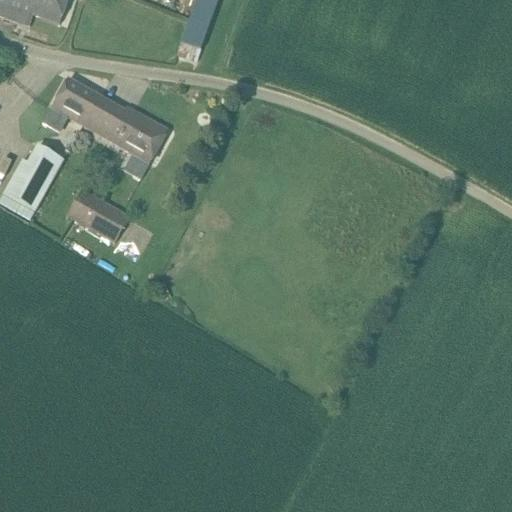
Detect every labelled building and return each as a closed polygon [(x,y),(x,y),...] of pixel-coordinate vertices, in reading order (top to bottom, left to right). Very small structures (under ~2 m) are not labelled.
[(0,0),(0,18),(23,27),(32,0),(0,0)] [(32,0),(23,27),(28,28),(29,26),(28,25),(30,17),(59,27),(68,0),(32,0)] [(195,0),(182,53),(204,59),(219,0),(195,0)] [(122,117),(126,110),(69,78),(50,112),(82,130),(97,103),(122,117)] [(168,133),(126,110),(122,117),(97,103),(82,130),(149,168),(168,133)] [(3,197),(34,215),(64,163),(37,148),(28,165),(22,162),(3,197)] [(82,191),(66,218),(113,247),(130,220),(82,191)]
